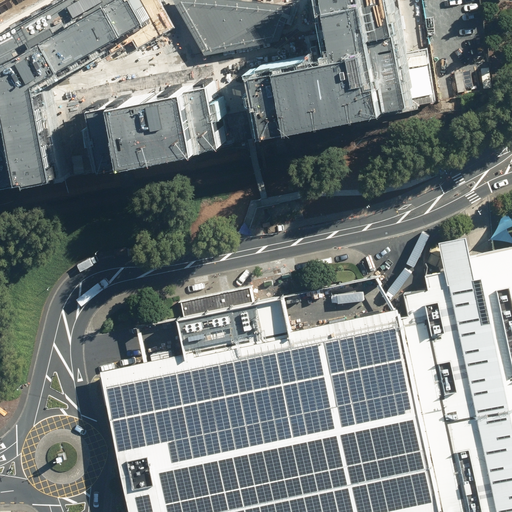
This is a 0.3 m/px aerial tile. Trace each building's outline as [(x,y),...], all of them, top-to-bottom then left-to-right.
[(61,0),(0,35),(0,188),(20,185),(22,189),(46,184),(29,89),(106,45),(111,54),(132,42),(137,50),(174,28),(157,0),(61,0)] [(220,0),(172,0),(204,56),(281,41),(292,8),(220,0)] [(318,0),(331,65),(250,80),(261,141),(403,115),(381,0),(318,0)] [(439,0),(444,26),(456,24),(459,43),(480,40),(477,20),(471,21),(468,0),(439,0)] [(469,50),(434,58),(440,84),(475,76),(469,50)] [(435,96),(431,73),(412,76),(417,99),(435,96)] [(126,99),(125,88),(107,91),(109,102),(126,99)] [(85,114),(97,174),(215,151),(210,124),(217,122),(214,105),(207,107),(203,90),(85,114)] [(61,124),(57,101),(39,104),(42,127),(61,124)] [(511,511),(511,245),(492,249),(482,251),(467,254),(462,235),(436,241),(442,270),(423,274),(426,288),(414,291),(402,293),(407,315),(402,315),(399,316),(397,306),(392,307),(369,312),(287,329),(284,317),(279,295),(256,297),(253,284),(181,298),(184,315),(135,326),(138,346),(141,360),(97,370),(101,386),(116,461),(127,511),(511,511)]
